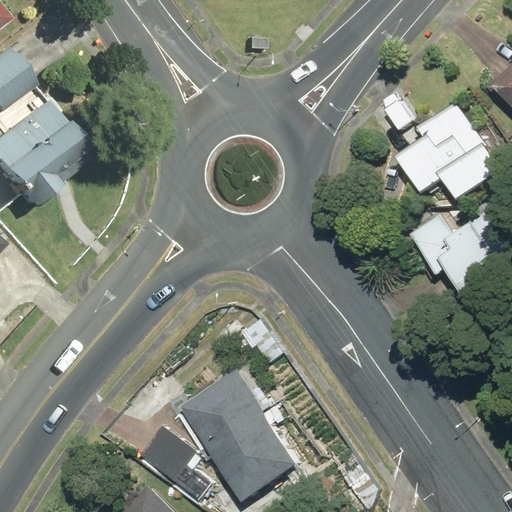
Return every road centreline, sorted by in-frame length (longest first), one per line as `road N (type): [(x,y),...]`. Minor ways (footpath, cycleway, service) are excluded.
road 1 (residential): [(279,223),(481,511)]
road 2 (secondary): [(0,477),(48,400),(164,263)]
